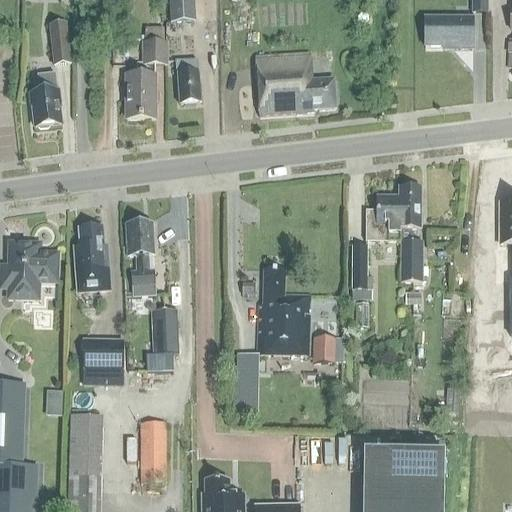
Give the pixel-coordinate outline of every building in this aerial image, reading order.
[(195,25),(193,0),(167,0),(169,26),(195,25)] [(469,0),(470,16),(487,16),(486,0),(469,0)] [(424,21),(424,49),(455,49),(455,52),(472,52),(472,20),(424,21)] [(70,67),(65,25),(48,28),(52,69),(70,67)] [(143,30),(143,44),(163,44),(163,30),(143,30)] [(126,122),(154,122),(154,67),(165,67),(165,45),(143,45),(143,79),(126,79),(126,122)] [(254,59),(258,119),(313,115),(313,111),(333,110),(332,83),(311,84),(309,55),(254,59)] [(197,75),(196,62),(174,63),(175,77),(177,77),(179,107),(199,106),(197,75)] [(56,94),(54,76),(36,78),(38,96),(29,97),(30,109),(32,109),(34,130),(60,127),(58,109),(60,109),(58,94),(56,94)] [(365,214),(365,244),(400,244),(411,244),(410,232),(420,232),(420,191),(398,190),(398,199),(376,199),(376,214),(365,214)] [(511,205),(500,206),(500,248),(511,248),(511,284),(511,205)] [(74,250),(77,295),(108,293),(105,250),(102,250),(101,230),(93,230),(93,228),(91,226),(83,227),(81,229),(81,231),(78,231),(80,250),(74,250)] [(130,274),(131,299),(154,298),(153,273),(147,274),(147,258),(153,258),(153,244),(151,244),(150,227),(125,228),(126,259),(134,259),(135,274),(130,274)] [(422,286),(422,245),(411,244),(400,244),(400,286),(422,286)] [(38,248),(9,247),(9,271),(1,270),(0,291),(8,291),(8,301),(37,302),(37,284),(55,285),(56,257),(38,257),(38,248)] [(366,248),(350,248),(350,293),(371,293),(372,280),(366,279),(366,248)] [(284,273),(263,273),(262,307),(258,307),(256,359),(307,359),(309,299),(283,298),(284,273)] [(254,286),(241,285),(241,296),(254,296),(254,286)] [(405,296),(405,306),(420,306),(420,296),(405,296)] [(165,356),(177,356),(175,316),(155,317),(156,345),(165,344),(165,356)] [(313,340),(312,366),(334,366),(334,340),(313,340)] [(123,343),(82,342),(82,372),(93,372),(122,372),(123,343)] [(171,373),(171,356),(145,357),(145,374),(171,373)] [(93,372),(93,387),(122,387),(122,372),(93,372)] [(21,389),(0,387),(0,469),(19,470),(21,389)] [(459,391),(447,390),(445,416),(457,417),(459,391)] [(50,416),(67,416),(67,393),(51,393),(50,416)] [(100,481),(102,419),(69,418),(67,480),(100,481)] [(165,486),(165,425),(140,426),(140,486),(165,486)] [(385,441),(385,451),(437,452),(438,442),(385,441)] [(442,511),(444,456),(363,455),(361,511),(442,511)] [(33,511),(35,471),(19,470),(0,469),(0,511),(33,511)] [(202,499),(202,511),(242,511),(242,499),(227,499),(227,483),(204,483),(205,499),(202,499)]
